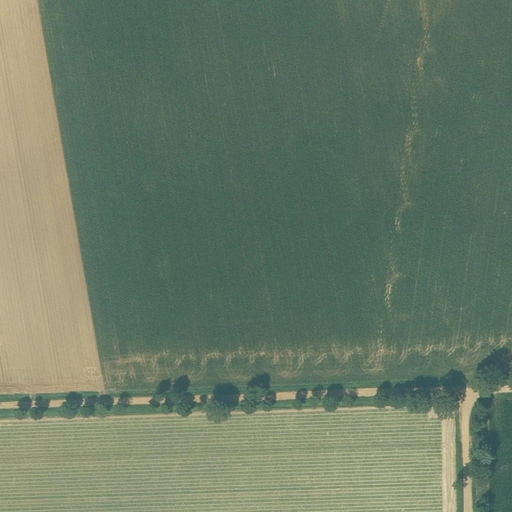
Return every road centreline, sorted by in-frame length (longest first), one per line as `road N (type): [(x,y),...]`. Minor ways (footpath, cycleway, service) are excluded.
road 1 (track): [(0,405),(467,389)]
road 2 (unclassified): [(468,511),(467,389),(511,388)]
